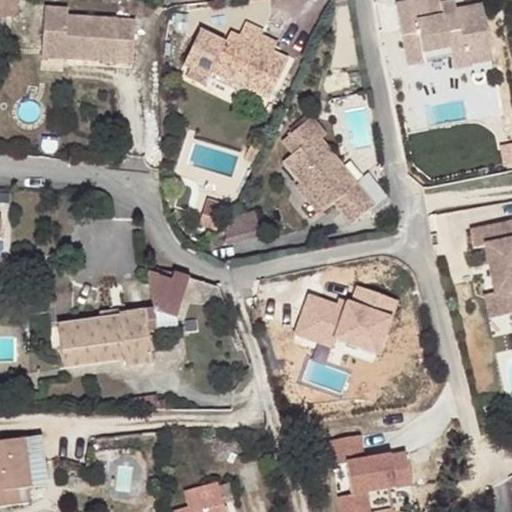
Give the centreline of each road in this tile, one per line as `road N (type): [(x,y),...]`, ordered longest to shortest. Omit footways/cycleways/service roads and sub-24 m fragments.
road 1 (residential): [(224,271),(268,390),(255,418),(63,428)]
road 2 (residential): [(224,271),(204,273),(133,201),(93,182),(0,175)]
road 3 (residential): [(409,253),(370,0)]
road 4 (residential): [(409,253),(376,249),(224,271)]
road 5 (residential): [(464,409),(433,287),(409,253)]
